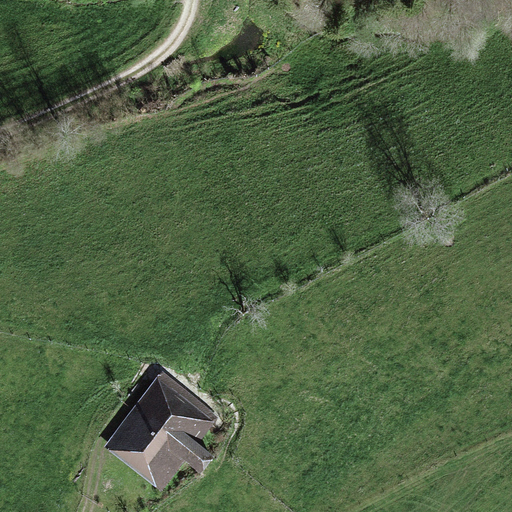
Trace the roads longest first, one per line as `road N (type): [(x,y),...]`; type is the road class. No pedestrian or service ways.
road 1 (track): [(0,131),(144,66),(173,41),(191,0)]
road 2 (track): [(368,511),(511,442)]
